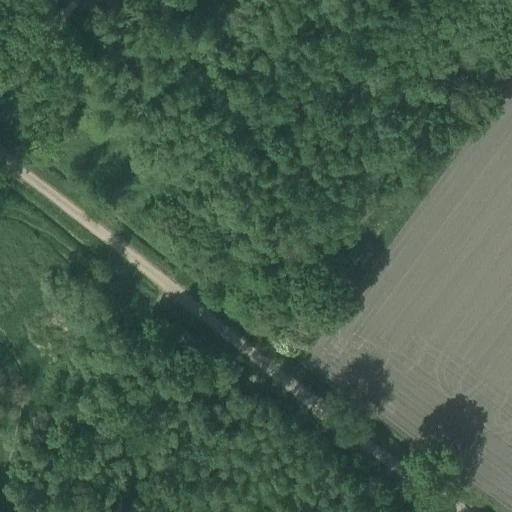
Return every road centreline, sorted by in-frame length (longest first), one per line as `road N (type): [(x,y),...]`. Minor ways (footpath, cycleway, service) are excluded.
road 1 (track): [(171,292),(448,511)]
road 2 (track): [(0,158),(171,292)]
